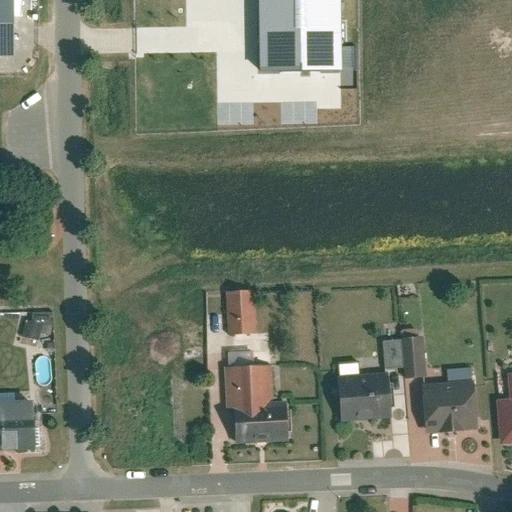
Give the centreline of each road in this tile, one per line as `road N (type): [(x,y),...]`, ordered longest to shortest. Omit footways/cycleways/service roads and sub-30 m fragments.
road 1 (residential): [(73,0),(85,489)]
road 2 (residential): [(85,489),(443,479),(511,492)]
